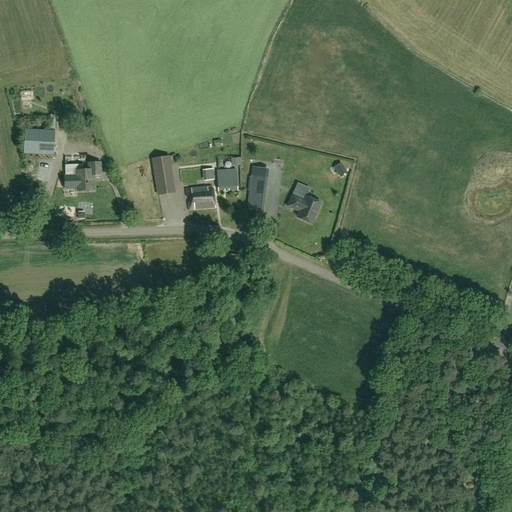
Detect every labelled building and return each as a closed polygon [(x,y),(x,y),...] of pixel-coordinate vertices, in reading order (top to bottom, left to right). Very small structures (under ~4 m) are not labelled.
[(25,129),(24,154),(53,155),(54,131),(25,129)] [(98,146),(96,136),(81,139),(83,149),(98,146)] [(157,195),(173,192),(167,157),(152,159),(157,195)] [(307,174),(315,178),(321,164),(313,161),(307,174)] [(65,176),(64,176),(65,189),(77,189),(77,191),(94,190),(94,175),(100,175),(100,163),(88,163),(89,170),(82,170),(82,165),(65,166),(65,176)] [(237,190),(236,169),(216,171),(218,189),(222,188),(222,191),(237,190)] [(344,169),(338,172),(341,177),(347,174),(344,169)] [(212,186),(186,189),(187,196),(190,196),(191,202),(188,203),(188,210),(214,207),(212,186)] [(249,192),(247,209),(263,211),(265,194),(249,192)] [(287,205),(300,210),(298,216),(312,222),(321,202),(306,195),(305,198),(293,193),(287,205)] [(229,277),(239,277),(238,254),(229,254),(229,277)]
